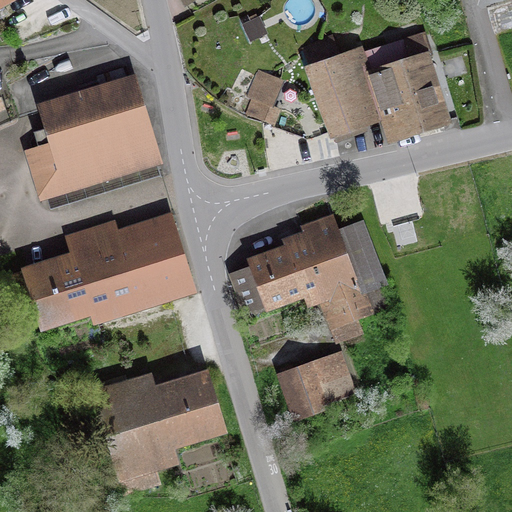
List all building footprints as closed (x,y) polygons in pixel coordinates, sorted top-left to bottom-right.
[(425,35),(366,56),(379,103),(392,137),(442,123),(422,60),(432,57),(425,35)] [(366,56),(364,51),(341,59),(334,39),(304,50),(310,66),(308,67),(332,134),(365,122),(361,110),(379,103),(366,56)] [(249,97),(253,99),(247,114),(271,124),(278,108),(271,105),(281,81),(259,71),(249,97)] [(43,190),(155,156),(133,83),(42,111),(52,145),(31,152),(43,190)] [(71,260),(70,264),(28,277),(41,321),(189,274),(171,215),(117,232),(114,224),(67,239),(73,259),(71,260)] [(368,310),(361,292),(386,283),(362,223),(338,232),(333,217),(302,228),(310,247),(234,275),(250,317),(306,296),(303,289),(323,282),(333,309),(325,312),(330,325),(333,324),(338,339),(360,330),(354,315),(368,310)] [(326,399),(343,393),(332,360),(295,373),(293,366),(282,370),(298,417),(328,407),(326,399)] [(119,477),(109,480),(114,497),(160,484),(149,447),(220,425),(207,382),(136,404),(130,384),(94,396),(119,477)]
